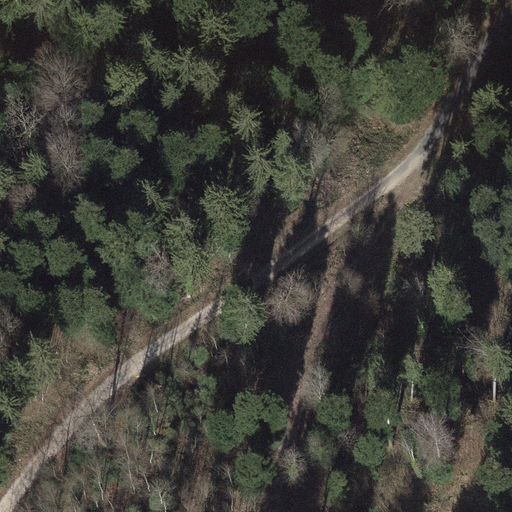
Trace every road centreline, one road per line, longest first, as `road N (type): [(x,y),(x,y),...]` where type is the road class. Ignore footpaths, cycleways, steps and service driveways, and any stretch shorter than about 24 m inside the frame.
road 1 (track): [(511,25),(434,154),(196,319),(34,464),(0,509)]
road 2 (track): [(262,511),(314,336),(398,209),(399,180)]
